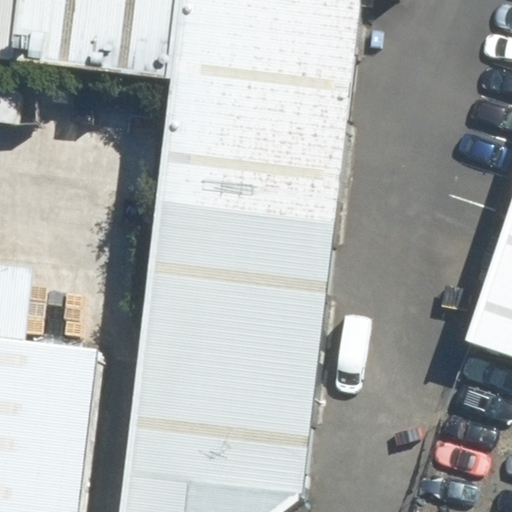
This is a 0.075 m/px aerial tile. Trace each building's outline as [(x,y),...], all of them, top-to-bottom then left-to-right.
[(0,0),(0,58),(182,80),(191,0),(0,0)] [(293,511),(312,497),(369,0),(191,0),(182,80),(132,511),(293,511)] [(511,224),(473,343),(511,355),(511,224)] [(0,511),(92,511),(112,352),(34,343),(42,272),(0,266),(0,511)] [(511,511),(511,491),(440,471),(428,511),(432,511),(511,511)]
